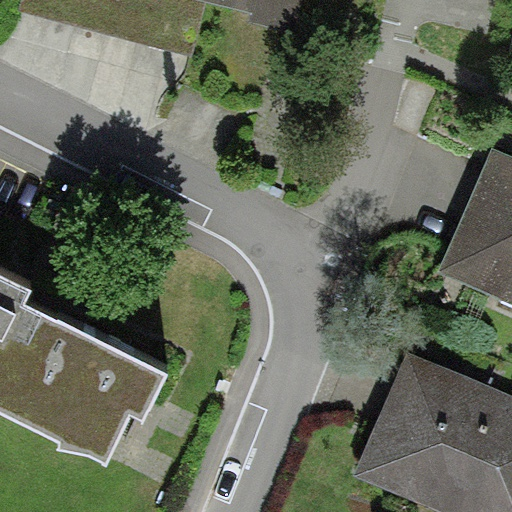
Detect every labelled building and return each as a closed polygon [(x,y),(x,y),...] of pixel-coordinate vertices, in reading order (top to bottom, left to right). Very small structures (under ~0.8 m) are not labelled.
[(21,0),(19,11),(192,56),(205,8),(174,0),(163,0),(162,6),(138,0),(21,0)] [(138,0),(162,6),(163,0),(174,0),(205,8),(251,20),(249,28),(295,40),(305,0),(138,0)] [(511,156),(492,148),(439,274),(511,304),(511,156)] [(0,411),(58,442),(58,450),(91,456),(106,464),(132,415),(143,420),(168,373),(25,303),(32,289),(6,278),(0,275),(0,411)] [(511,511),(511,395),(406,351),(385,402),(354,476),(441,511),(511,511)]
